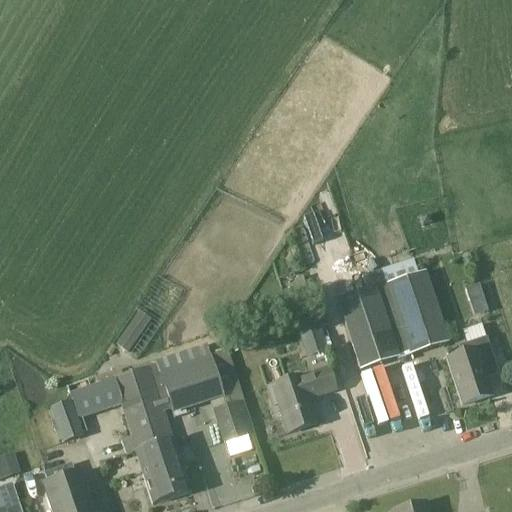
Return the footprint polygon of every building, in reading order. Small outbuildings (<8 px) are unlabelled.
[(374,291),(336,303),(359,373),(397,361),(395,356),(407,352),(408,357),(447,344),(424,274),(385,287),(374,291)] [(140,313),(116,346),(128,354),(151,321),(140,313)] [(294,319),(307,359),(327,353),(315,313),(294,319)] [(468,354),(447,361),(462,407),(491,398),(484,376),(497,372),(486,339),(465,346),(468,354)] [(205,348),(155,364),(171,413),(238,392),(225,353),(208,358),(205,348)] [(159,402),(164,416),(170,414),(155,368),(69,396),(78,421),(120,407),(123,414),(141,408),(159,402)] [(300,379),(271,388),(287,436),(316,426),(308,401),(334,392),(327,371),(300,379)] [(159,402),(141,408),(171,501),(190,495),(173,441),(164,416),(159,402)] [(241,403),(213,412),(223,445),(252,436),(241,403)] [(68,404),(51,410),(63,444),(80,438),(68,404)] [(123,414),(131,438),(121,441),(126,457),(135,454),(152,507),(171,501),(141,408),(123,414)] [(14,455),(0,459),(0,482),(21,475),(14,455)] [(74,476),(71,467),(45,476),(48,485),(43,487),(51,511),(91,511),(79,475),(74,476)] [(0,511),(19,511),(11,486),(0,489),(0,511)]
